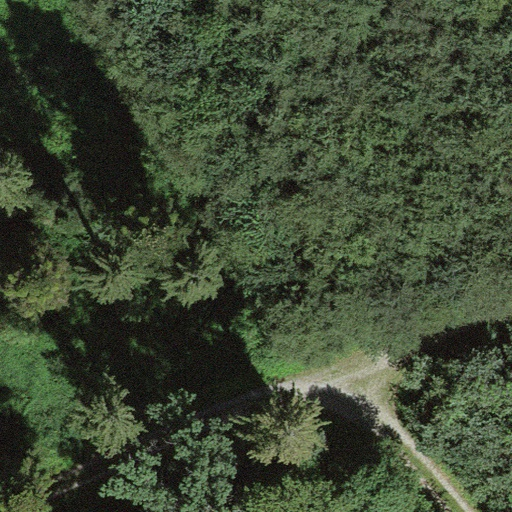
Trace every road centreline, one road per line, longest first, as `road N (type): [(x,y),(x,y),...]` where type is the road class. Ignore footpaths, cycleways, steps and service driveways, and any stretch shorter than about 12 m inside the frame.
road 1 (track): [(351,376),(0,506)]
road 2 (track): [(459,511),(351,376),(425,325),(511,294)]
